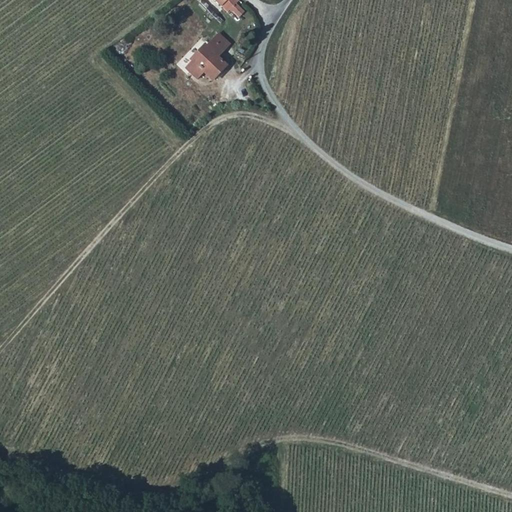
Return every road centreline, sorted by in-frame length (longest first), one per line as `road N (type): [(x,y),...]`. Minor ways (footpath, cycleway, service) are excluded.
road 1 (track): [(511,496),(299,437),(238,453),(156,490),(121,488),(0,447)]
road 2 (track): [(0,349),(203,127),(243,113),(283,125)]
